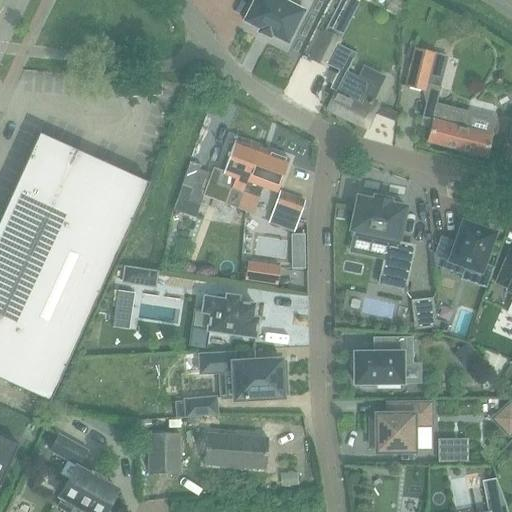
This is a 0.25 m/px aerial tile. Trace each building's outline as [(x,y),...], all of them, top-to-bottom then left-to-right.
[(255,0),(245,20),(244,22),(246,23),(246,22),(260,29),(259,32),(261,33),(268,37),(270,38),(272,35),(286,42),(285,43),(287,44),(288,42),(288,41),(302,13),(303,13),(304,11),(302,10),(302,11),(280,0),(255,0)] [(339,0),(324,31),(319,42),(310,60),(326,68),(328,65),(338,44),(341,39),(359,1),(355,0),(339,0)] [(335,92),(326,109),(368,130),(379,107),(365,100),(372,85),(347,73),(357,53),(338,44),(328,65),(339,71),(330,89),(335,92)] [(415,49),(405,87),(424,92),(426,85),(435,54),(415,49)] [(496,121),(435,105),(439,89),(426,85),(424,92),(427,104),(422,125),(431,127),(427,142),(487,158),(496,121)] [(493,95),(511,95),(511,87),(493,86),(493,95)] [(39,133),(0,220),(0,379),(50,402),(149,183),(39,133)] [(220,171),(215,185),(229,190),(224,204),(238,209),(244,192),(247,193),(255,169),(253,168),(259,149),(236,141),(224,172),(220,171)] [(289,160),(259,149),(253,168),(255,169),(247,193),(254,196),(258,186),(277,193),(289,160)] [(181,197),(177,212),(195,218),(200,206),(211,174),(200,170),(196,181),(189,200),(181,197)] [(279,193),(268,223),(293,232),(295,224),(304,202),(279,193)] [(358,197),(351,230),(353,231),(353,230),(355,231),(354,237),(388,244),(379,287),(404,292),(413,248),(397,244),(398,240),(399,240),(399,238),(405,208),(389,204),(390,200),(375,197),(374,201),(358,197)] [(435,267),(462,276),(465,266),(480,272),(493,234),(463,223),(457,242),(440,237),(434,255),(435,267)] [(511,251),(510,250),(496,284),(509,289),(509,291),(511,292),(511,251)] [(222,264),(224,270),(231,268),(227,251),(211,255),(214,266),(222,264)] [(248,262),(245,280),(277,285),(280,267),(248,262)] [(125,269),(123,283),(154,288),(157,273),(125,269)] [(210,314),(207,331),(255,338),(258,319),(253,318),(255,305),(238,302),(239,297),(226,296),(225,300),(204,297),(202,313),(210,314)] [(413,303),(416,329),(434,326),(431,300),(413,303)] [(465,314),(462,324),(483,330),(485,319),(465,314)] [(361,384),(361,388),(375,388),(375,384),(402,383),(402,366),(412,365),(412,339),(382,339),(382,354),(355,354),(355,357),(352,357),(352,370),(355,370),(355,384),(361,384)] [(234,354),(200,356),(200,374),(219,373),(233,372),(234,400),(282,398),(282,395),(285,394),(286,394),(286,393),(285,376),(285,363),(281,363),(281,361),(234,363),(234,354)] [(216,415),(215,399),(185,401),(186,417),(216,415)] [(376,415),(376,418),(376,420),(370,420),(370,433),(376,433),(377,452),(414,452),(414,425),(418,425),(430,425),(430,413),(431,413),(431,404),(388,404),(388,415),(376,415)] [(511,406),(510,404),(499,414),(498,425),(508,436),(511,433),(511,406)] [(473,432),(455,436),(459,452),(477,447),(473,432)] [(149,474),(179,474),(179,434),(149,434),(149,474)] [(206,465),(244,468),(264,470),(267,440),(247,438),(209,434),(206,465)] [(74,511),(77,507),(86,511),(106,511),(118,491),(103,483),(104,481),(92,474),(91,476),(77,469),(87,452),(59,436),(51,451),(69,462),(62,474),(70,478),(59,497),(63,499),(58,507),(66,511),(74,511)] [(0,486),(19,446),(0,437),(0,486)]
